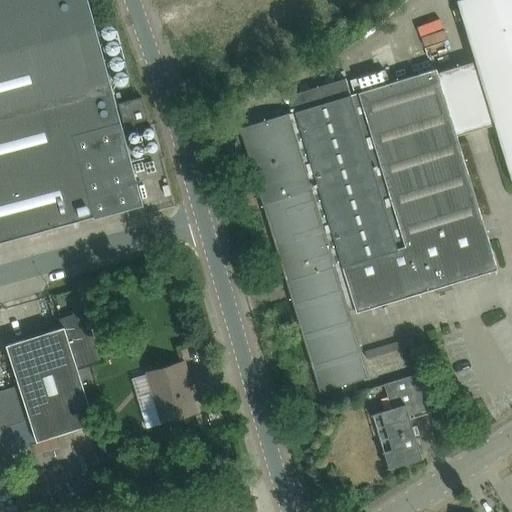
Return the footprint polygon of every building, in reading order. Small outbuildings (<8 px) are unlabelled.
[(0,0),(0,242),(93,217),(93,219),(143,205),(87,0),(0,0)] [(497,269),(456,135),(494,124),(511,182),(511,0),(457,0),(476,61),(437,73),(435,68),(348,95),(344,79),(307,90),(287,96),(293,113),(240,128),(320,391),(368,376),(363,361),(415,345),(412,337),(360,352),(347,308),(354,306),(356,312),(434,288),(436,293),(453,288),(451,283),(497,269)] [(454,19),(430,27),(434,38),(458,30),(454,19)] [(141,97),(134,99),(118,104),(123,125),(147,119),(141,97)] [(237,136),(224,139),(233,168),(246,164),(237,136)] [(102,305),(99,296),(91,298),(87,303),(89,309),(102,305)] [(18,384),(17,386),(16,391),(18,398),(20,405),(23,414),(27,421),(31,423),(37,441),(95,423),(77,366),(99,359),(84,312),(60,319),(63,327),(6,345),(18,384)] [(147,374),(131,379),(146,427),(162,422),(196,412),(187,380),(189,379),(184,361),(147,373),(147,374)] [(382,453),(385,452),(390,468),(422,458),(409,415),(428,409),(418,374),(384,384),(391,408),(370,415),(371,416),(374,415),(385,451),(382,452),(382,453)] [(0,494),(12,490),(0,450),(0,428),(27,421),(23,414),(20,405),(18,398),(16,391),(17,386),(0,390),(0,494)] [(226,491),(223,480),(212,483),(215,494),(226,491)]
